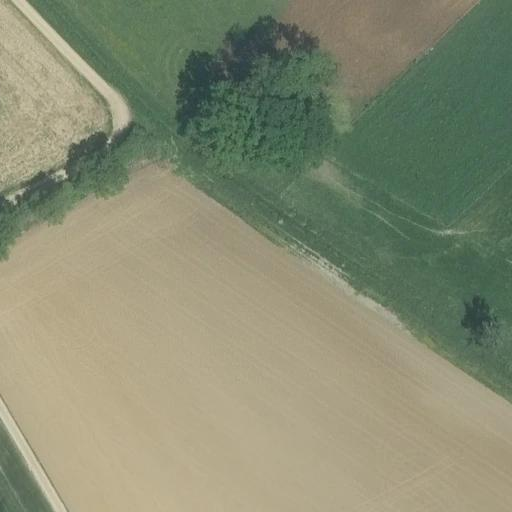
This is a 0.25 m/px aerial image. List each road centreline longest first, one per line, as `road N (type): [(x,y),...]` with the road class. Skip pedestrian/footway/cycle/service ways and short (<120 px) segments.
road 1 (track): [(0,215),(106,154),(123,100),(22,0)]
road 2 (track): [(78,511),(0,377)]
